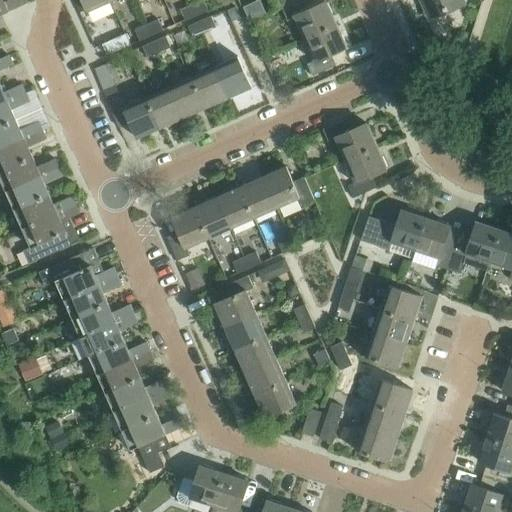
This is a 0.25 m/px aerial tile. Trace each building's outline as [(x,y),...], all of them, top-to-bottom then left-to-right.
[(2,0),(0,0),(0,16),(26,4),(24,0),(10,0),(4,3),(2,0)] [(111,2),(110,0),(82,0),(88,13),(111,2)] [(203,0),(192,5),(197,16),(209,11),(203,0)] [(278,0),(282,8),(301,0),(278,0)] [(306,0),(301,0),(282,8),(288,20),(295,17),(305,40),(336,26),(326,2),(311,9),(306,0)] [(423,0),(431,17),(461,4),(459,0),(423,0)] [(197,16),(192,5),(180,10),(185,21),(197,16)] [(227,11),(231,21),(239,18),(235,7),(227,11)] [(211,17),(199,22),(204,33),(216,28),(211,17)] [(158,20),(147,25),(152,36),(163,31),(158,20)] [(204,33),(199,22),(188,27),(193,38),(204,33)] [(152,36),(147,25),(135,30),(140,42),(152,36)] [(336,26),(305,40),(315,61),(307,65),(313,76),(336,66),(331,56),(347,49),(336,26)] [(125,35),(102,45),(107,56),(130,46),(125,35)] [(166,37),(154,42),(159,53),(171,48),(166,37)] [(159,53),(154,42),(142,47),(147,58),(159,53)] [(0,59),(0,71),(13,65),(9,56),(0,59)] [(238,57),(214,67),(228,99),(252,88),(238,57)] [(214,67),(192,77),(206,109),(228,99),(214,67)] [(192,77),(169,87),(183,119),(206,109),(192,77)] [(0,84),(0,105),(26,94),(22,85),(4,93),(0,84)] [(169,87),(147,98),(160,129),(183,119),(169,87)] [(26,94),(0,105),(0,127),(16,121),(12,111),(30,103),(26,94)] [(160,129),(147,98),(124,107),(121,100),(109,105),(119,129),(130,124),(137,139),(160,129)] [(336,139),(346,161),(377,147),(367,124),(351,131),(346,120),(323,130),(328,142),(336,139)] [(16,121),(0,127),(0,149),(42,131),(38,122),(20,130),(16,121)] [(42,131),(0,149),(0,172),(33,158),(28,148),(46,140),(42,131)] [(377,147),(346,161),(355,183),(348,186),(353,199),(376,188),(372,177),(387,170),(377,147)] [(33,158),(0,172),(0,178),(6,192),(59,168),(55,159),(37,168),(33,158)] [(286,167),(263,177),(277,209),(299,199),(302,206),(314,201),(304,178),(293,183),(286,167)] [(59,168),(6,192),(14,211),(49,195),(45,185),(63,177),(59,168)] [(263,177),(240,187),(254,219),(277,209),(263,177)] [(240,187),(218,197),(231,229),(254,219),(240,187)] [(49,195),(14,211),(23,229),(76,206),(72,197),(54,205),(49,195)] [(218,197),(195,208),(209,239),(231,229),(218,197)] [(76,206),(23,229),(31,248),(23,251),(29,264),(69,247),(63,234),(66,233),(61,222),(79,214),(76,206)] [(209,239),(195,208),(172,218),(178,233),(167,238),(178,261),(190,256),(187,249),(209,239)] [(397,226),(369,217),(361,241),(390,251),(392,243),(415,251),(426,218),(402,210),(397,226)] [(426,218),(415,251),(438,258),(436,266),(448,270),(456,246),(445,242),(450,226),(426,218)] [(456,246),(448,270),(460,274),(466,255),(490,263),(500,230),(476,222),(467,249),(456,246)] [(511,233),(500,230),(490,263),(511,269),(511,271),(510,278),(511,278),(511,233)] [(278,243),(283,254),(295,249),(290,238),(278,243)] [(256,253),(244,258),(249,269),(261,264),(256,253)] [(56,282),(64,301),(117,277),(113,268),(95,276),(91,266),(87,267),(82,254),(38,273),(45,287),(56,282)] [(249,269),(244,258),(233,263),(238,274),(249,269)] [(285,260),(274,265),(277,272),(282,274),(290,271),(285,260)] [(200,273),(187,279),(193,292),(206,286),(200,273)] [(215,304),(225,328),(256,314),(247,292),(254,289),(248,276),(225,287),(230,298),(215,304)] [(117,277),(64,301),(73,319),(108,304),(103,294),(121,286),(117,277)] [(290,287),(288,292),(291,298),(300,294),(296,284),(290,287)] [(346,284),(342,296),(354,300),(358,288),(346,284)] [(389,286),(381,311),(414,321),(422,297),(389,286)] [(354,300),(342,296),(338,309),(350,312),(354,300)] [(108,304),(73,319),(81,338),(134,314),(130,305),(112,313),(108,304)] [(294,311),(299,322),(311,317),(305,306),(294,311)] [(381,311),(374,334),(406,345),(414,321),(381,311)] [(134,314),(81,338),(89,356),(124,341),(120,331),(138,323),(134,314)] [(256,314),(225,328),(235,350),(267,336),(256,314)] [(311,317),(299,322),(304,334),(316,329),(311,317)] [(14,329),(3,334),(8,346),(19,341),(14,329)] [(406,345),(374,334),(366,359),(398,369),(406,345)] [(267,336),(235,350),(245,373),(277,359),(267,336)] [(124,341),(89,356),(97,375),(150,352),(146,343),(128,351),(124,341)] [(331,348),(336,360),(347,355),(342,343),(331,348)] [(20,344),(9,349),(13,359),(21,356),(23,350),(20,344)] [(314,356),(319,367),(331,362),(325,350),(314,356)] [(150,352),(97,375),(106,394),(141,378),(136,368),(154,360),(150,352)] [(347,355),(336,360),(341,371),(353,366),(347,355)] [(35,358),(18,365),(26,382),(42,375),(35,358)] [(277,359),(245,373),(255,396),(287,382),(277,359)] [(511,367),(510,367),(502,392),(511,395),(511,367)] [(141,378),(106,394),(114,412),(167,389),(163,380),(145,388),(141,378)] [(380,380),(372,404),(405,415),(413,391),(380,380)] [(287,382),(255,396),(265,419),(297,405),(287,382)] [(167,389),(114,412),(122,431),(157,416),(153,406),(171,398),(167,389)] [(331,404),(327,416),(339,420),(343,408),(331,404)] [(372,404),(365,428),(397,438),(405,415),(372,404)] [(495,414),(487,438),(511,446),(511,407),(506,405),(502,416),(495,414)] [(302,434),(314,438),(322,414),(310,410),(302,434)] [(157,416),(122,431),(131,450),(184,427),(180,418),(162,426),(157,416)] [(339,420),(327,416),(319,439),(331,443),(339,420)] [(59,423),(46,429),(51,440),(64,434),(59,423)] [(397,438),(365,428),(357,452),(389,462),(397,438)] [(64,434),(51,440),(56,453),(69,447),(64,434)] [(511,446),(487,438),(479,462),(487,465),(483,476),(511,485),(511,471),(511,472),(511,470),(511,446)] [(158,453),(143,460),(150,474),(165,467),(158,453)] [(191,499),(214,506),(224,474),(200,466),(195,482),(184,478),(176,502),(188,506),(191,499)] [(224,474),(214,506),(211,511),(249,511),(240,509),(249,482),(224,474)] [(466,486),(462,497),(463,497),(467,498),(464,509),(473,511),(507,511),(511,497),(511,485),(483,476),(479,487),(472,485),(471,486),(466,484),(466,486)] [(290,511),(291,508),(267,500),(263,511),(290,511)]
